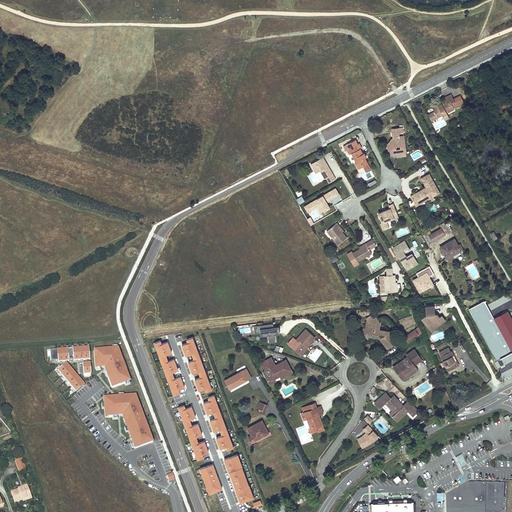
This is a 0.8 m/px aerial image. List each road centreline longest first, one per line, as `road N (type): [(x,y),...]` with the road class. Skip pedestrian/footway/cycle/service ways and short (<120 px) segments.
road 1 (residential): [(236,511),(170,336)]
road 2 (residential): [(99,386),(79,401),(137,472),(174,492),(179,511)]
road 3 (residential): [(511,42),(359,119)]
road 4 (primary): [(454,417),(372,460),(323,511)]
road 5 (residential): [(274,511),(320,488),(323,461),(355,418),(359,388)]
road 6 (track): [(0,370),(50,511)]
road 7 (unknown): [(255,376),(320,488)]
road 8 (residential): [(351,210),(390,183),(359,119)]
